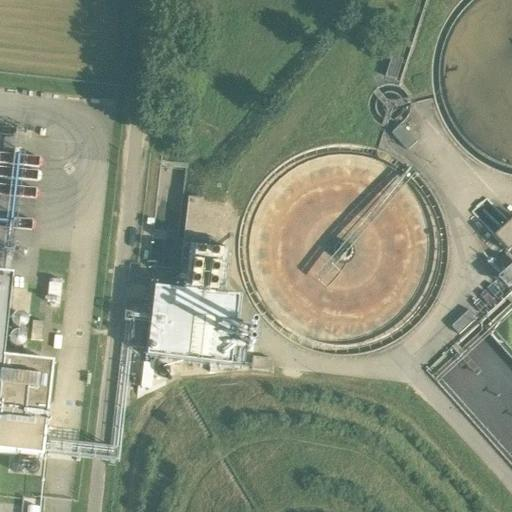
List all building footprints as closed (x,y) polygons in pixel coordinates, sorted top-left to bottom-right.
[(391,57),(385,78),(395,81),(402,60),(391,57)] [(187,164),(160,161),(153,220),(152,226),(148,267),(172,270),(176,237),(179,237),(187,164)] [(508,224),(486,199),(482,203),(481,202),(475,208),(475,209),(471,213),(493,237),(508,224)] [(493,237),(507,254),(511,248),(511,220),(508,224),(493,237)] [(189,247),(184,292),(154,289),(146,358),(230,367),(238,298),(222,296),(227,251),(189,247)] [(53,364),(3,359),(12,276),(0,274),(0,454),(42,459),(53,364)] [(26,326),(27,323),(26,320),(24,317),(22,315),(19,315),(15,315),(13,317),(11,320),(10,323),(11,326),(13,329),(16,331),(19,331),(22,331),(25,329),(26,326)] [(44,323),(32,322),(30,341),(42,342),(44,323)] [(24,345),(25,342),(24,339),(22,336),(20,334),(16,334),(13,334),(11,336),(9,339),(8,342),(9,345),(11,348),(13,349),(17,350),(20,349),(22,348),(24,345)] [(272,359),(252,357),(251,369),(271,371),(272,359)]
